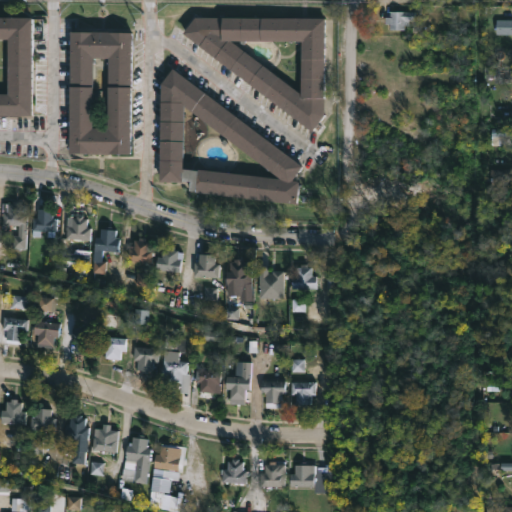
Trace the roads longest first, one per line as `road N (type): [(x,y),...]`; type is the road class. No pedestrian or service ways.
road 1 (residential): [(0,171),(92,188),(216,235),(332,238)]
road 2 (residential): [(326,435),(203,425),(71,383),(0,371)]
road 3 (residential): [(348,148),(348,0)]
